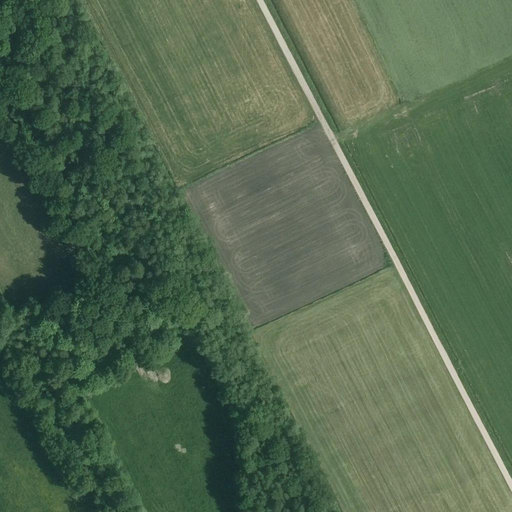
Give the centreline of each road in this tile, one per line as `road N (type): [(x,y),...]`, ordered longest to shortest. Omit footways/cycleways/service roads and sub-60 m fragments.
road 1 (track): [(511,487),(259,0)]
road 2 (track): [(0,100),(107,299)]
